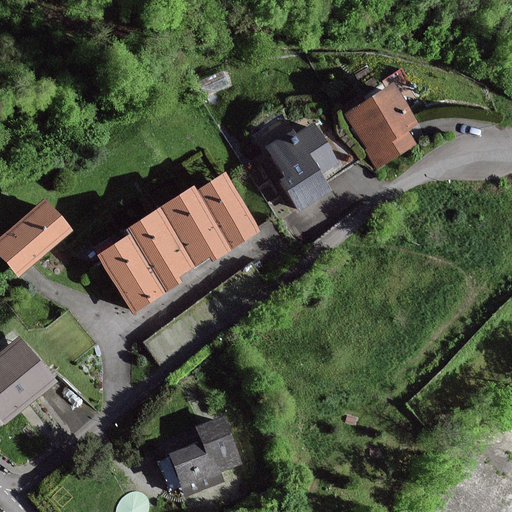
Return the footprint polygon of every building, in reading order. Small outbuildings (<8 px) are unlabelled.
[(393,85),(348,113),(379,164),(414,142),(406,130),(417,123),(393,85)] [(284,180),(302,210),(332,192),(321,173),(338,163),(315,126),(294,139),(291,134),(271,147),(289,177),(284,180)] [(195,186),(161,207),(195,265),(211,255),(214,259),(232,248),(260,231),(225,175),(198,191),(195,186)] [(0,239),(0,251),(20,274),(70,230),(44,201),(0,239)] [(176,276),(195,265),(161,207),(127,228),(131,235),(100,255),(135,310),(165,291),(180,282),(176,276)] [(21,339),(0,356),(0,411),(7,421),(56,382),(21,339)] [(173,454),(188,494),(224,481),(220,470),(240,463),(224,419),(201,428),(206,442),(173,454)]
